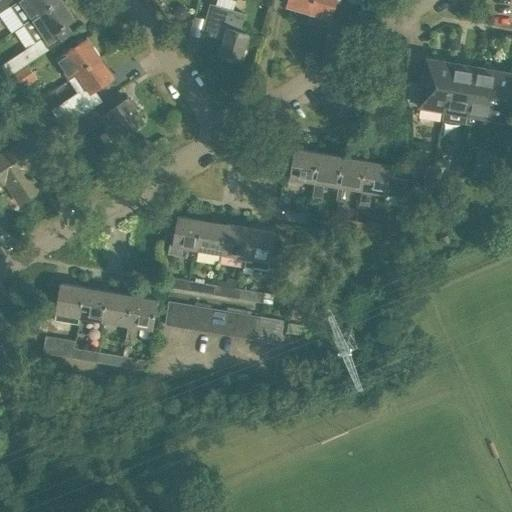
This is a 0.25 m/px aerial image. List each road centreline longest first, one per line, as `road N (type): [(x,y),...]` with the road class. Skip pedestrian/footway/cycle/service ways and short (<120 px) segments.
road 1 (residential): [(0,269),(219,137)]
road 2 (residential): [(219,137),(431,0)]
road 3 (residential): [(219,137),(122,0)]
